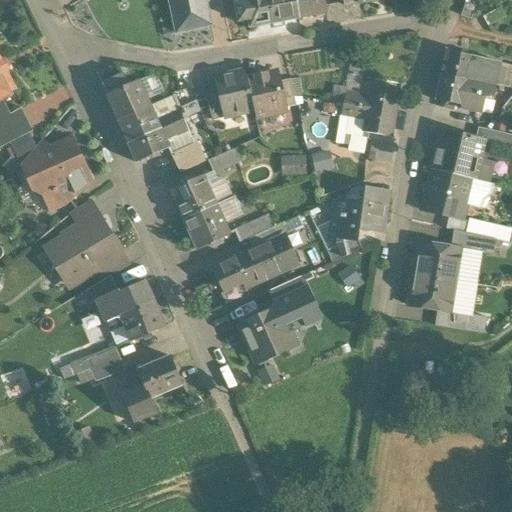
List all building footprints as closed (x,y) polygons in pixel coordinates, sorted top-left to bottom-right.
[(202,0),(166,0),(175,35),(209,27),(202,0)] [(294,0),(244,0),(245,4),(234,6),(237,24),(248,22),(249,29),(298,20),(294,0)] [(323,0),(294,0),(298,20),(327,15),(323,0)] [(500,64),(447,52),(441,77),(481,85),(495,86),(500,64)] [(0,64),(3,63),(0,57),(0,129),(3,128),(0,123),(10,118),(1,100),(18,91),(8,72),(4,74),(0,66),(0,64)] [(244,72),(215,78),(217,86),(224,118),(253,112),(246,81),(244,72)] [(275,74),(246,81),(253,112),(255,120),(284,114),(283,109),(277,84),(275,74)] [(481,85),(441,77),(435,101),(444,103),(443,109),(453,111),(454,105),(461,107),(461,109),(481,114),(484,100),(492,102),(495,86),(481,85)] [(290,81),(277,84),(283,109),(295,106),(290,81)] [(139,83),(106,97),(117,122),(149,108),(139,83)] [(400,91),(372,85),(370,98),(367,110),(396,115),(400,91)] [(217,86),(205,89),(211,121),(224,118),(217,86)] [(370,98),(346,93),(343,106),(367,110),(370,98)] [(196,104),(179,112),(182,120),(200,113),(196,104)] [(367,110),(343,106),(341,118),(365,122),(367,110)] [(149,108),(117,122),(127,146),(161,131),(171,127),(183,121),(182,120),(179,112),(156,122),(149,108)] [(396,115),(367,110),(365,122),(363,134),(391,139),(396,115)] [(10,118),(0,123),(3,128),(11,144),(28,135),(34,132),(23,111),(10,118)] [(183,121),(171,127),(175,136),(177,138),(188,133),(183,121)] [(171,127),(161,131),(165,140),(175,136),(171,127)] [(3,128),(0,129),(0,149),(8,146),(11,144),(3,128)] [(511,136),(477,129),(474,140),(483,142),(483,143),(511,149),(511,136)] [(161,131),(127,146),(135,164),(169,150),(165,140),(161,131)] [(474,140),(441,132),(432,171),(473,181),(475,181),(483,143),(483,142),(474,140)] [(12,177),(14,175),(35,150),(28,135),(11,144),(8,146),(13,157),(2,170),(12,177)] [(35,150),(14,175),(19,187),(16,193),(22,207),(32,206),(34,213),(45,209),(48,216),(66,209),(93,185),(72,139),(49,148),(42,141),(35,150)] [(194,149),(192,145),(170,155),(179,175),(207,162),(200,147),(194,149)] [(235,150),(207,162),(212,175),(240,163),(235,150)] [(311,155),(314,171),(331,167),(327,151),(311,155)] [(277,156),(278,175),(305,173),(304,155),(277,156)] [(473,181),(432,171),(422,211),(463,221),(473,181)] [(203,178),(170,193),(183,222),(216,207),(203,178)] [(371,193),(347,205),(345,215),(340,214),(337,233),(338,238),(359,241),(357,237),(359,229),(369,231),(370,226),(381,228),(386,195),(371,193)] [(216,207),(183,222),(196,250),(229,236),(223,222),(239,215),(233,201),(222,204),(216,207)] [(90,203),(71,215),(79,228),(95,217),(98,216),(90,203)] [(119,256),(95,217),(79,228),(62,238),(63,240),(49,249),(72,286),(99,269),(119,256)] [(267,218),(234,233),(239,245),(249,240),(272,230),(267,218)] [(272,230),(249,240),(254,251),(255,252),(282,241),(281,240),(284,239),(288,237),(282,225),(272,230)] [(481,238),(454,232),(451,247),(463,249),(463,250),(479,252),(481,238)] [(359,241),(338,238),(340,246),(326,253),(331,264),(363,250),(359,241)] [(282,241),(255,252),(254,251),(213,270),(222,292),(243,283),(246,290),(297,267),(284,239),(281,240),(282,241)] [(451,247),(420,243),(417,263),(420,264),(418,276),(458,283),(463,250),(463,249),(451,247)] [(119,256),(99,269),(106,280),(108,279),(129,267),(121,255),(119,256)] [(458,283),(418,276),(416,285),(413,285),(410,306),(442,311),(454,312),(458,283)] [(106,280),(83,294),(88,306),(97,303),(96,301),(114,293),(108,279),(106,280)] [(299,280),(270,294),(275,305),(304,291),(299,280)] [(144,283),(118,293),(117,292),(114,293),(96,301),(97,303),(106,324),(121,318),(132,343),(164,328),(144,283)] [(275,305),(259,312),(262,318),(239,328),(247,344),(245,345),(253,361),(265,356),(266,359),(284,351),(278,338),(317,320),(304,291),(275,305)] [(454,312),(442,311),(439,328),(468,333),(470,314),(454,312)] [(170,358),(137,372),(143,387),(120,397),(132,425),(156,415),(150,400),(182,387),(170,358)] [(119,361),(91,372),(95,383),(123,372),(119,361)]
